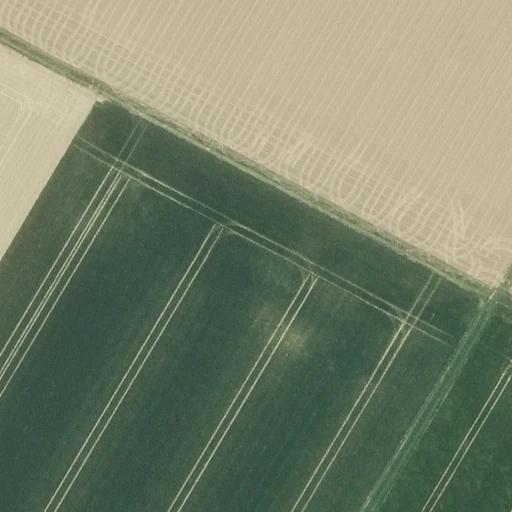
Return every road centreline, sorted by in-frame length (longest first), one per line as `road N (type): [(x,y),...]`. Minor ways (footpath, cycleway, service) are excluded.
road 1 (track): [(0,44),(511,308)]
road 2 (track): [(511,314),(388,511)]
